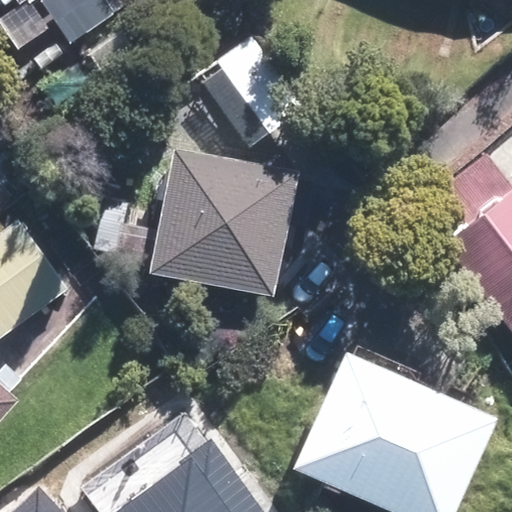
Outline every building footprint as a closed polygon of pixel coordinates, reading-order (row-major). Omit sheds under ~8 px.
[(49,22),(31,0),(12,0),(12,1),(0,10),(0,27),(15,48),(49,22)] [(308,164),(175,139),(162,206),(104,195),(93,253),(283,290),(308,164)] [(511,176),(484,144),(416,201),(511,313),(511,176)] [(0,330),(76,274),(26,207),(0,226),(0,330)] [(458,511),(505,408),(353,341),(299,464),(407,511),(458,511)] [(0,421),(28,392),(0,365),(0,421)] [(68,511),(39,479),(1,511),(68,511)]
